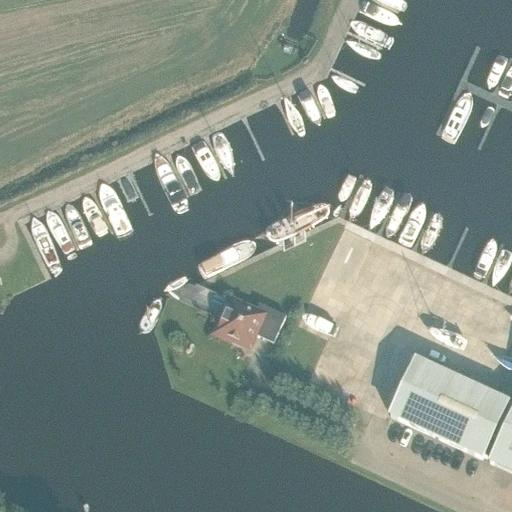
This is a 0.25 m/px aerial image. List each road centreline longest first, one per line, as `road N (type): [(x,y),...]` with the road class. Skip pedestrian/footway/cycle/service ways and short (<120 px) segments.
road 1 (unclassified): [(1,221),(315,71),(354,0)]
road 2 (unclassified): [(478,511),(375,465),(366,450),(372,429)]
